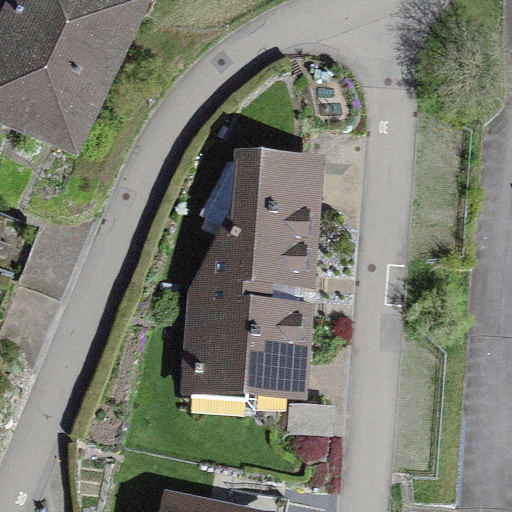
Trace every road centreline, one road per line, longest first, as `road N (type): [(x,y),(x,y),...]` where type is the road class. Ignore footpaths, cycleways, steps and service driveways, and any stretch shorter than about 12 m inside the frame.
road 1 (residential): [(7,511),(169,127),(229,62),(271,35),(363,0)]
road 2 (unclassified): [(401,0),(355,511)]
